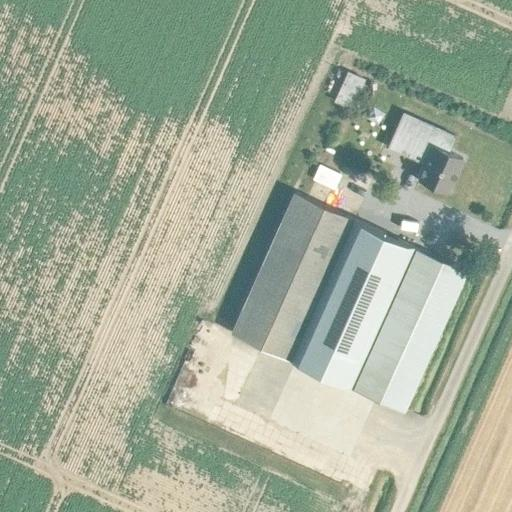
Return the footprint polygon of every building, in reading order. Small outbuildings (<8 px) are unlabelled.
[(349,69),(336,100),(349,106),(362,75),(349,69)] [(463,157),(444,149),(434,145),(434,146),(417,139),(410,155),(427,162),(420,178),(422,179),(421,181),(430,185),(431,183),(448,190),(463,157)] [(329,161),(322,175),(347,187),(354,172),(329,161)] [(391,403),(454,263),(295,191),(231,331),(391,403)] [(210,323),(194,329),(200,344),(216,337),(210,323)] [(269,440),(262,449),(279,461),(286,451),(269,440)]
